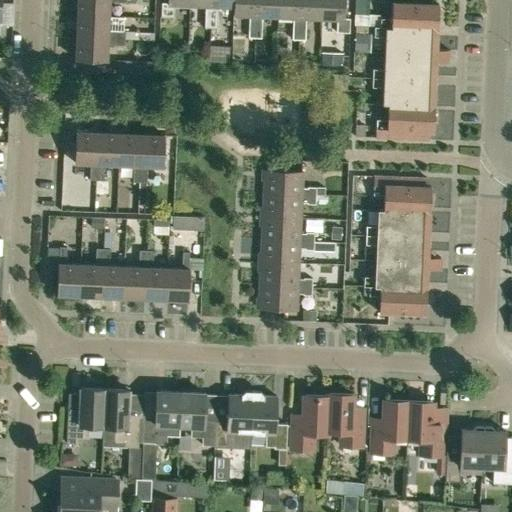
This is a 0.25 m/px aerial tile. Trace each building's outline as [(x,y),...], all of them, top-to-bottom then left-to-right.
[(124,0),(76,0),(76,14),(108,15),(109,1),(125,2),(124,0)] [(188,0),(166,0),(166,2),(160,2),(160,16),(173,17),(173,4),(188,4),(188,0)] [(188,0),(188,4),(204,5),(203,27),(210,27),(211,0),(188,0)] [(211,0),(210,27),(216,27),(217,5),(232,6),(232,14),(232,0),(211,0)] [(232,0),(232,14),(248,15),(248,37),(254,37),(255,0),(232,0)] [(277,0),(255,0),(254,37),(260,38),(261,16),(277,16),(277,0)] [(277,0),(277,16),(292,17),(291,39),(298,39),(299,0),(277,0)] [(299,0),(298,39),(304,40),(305,18),(321,18),(321,0),(299,0)] [(321,0),(321,18),(336,19),(335,32),(348,32),(349,18),(343,18),(343,0),(321,0)] [(386,120),(375,119),(374,137),(428,140),(429,131),(432,131),(436,62),(449,62),(449,50),(436,50),(438,4),(391,2),(390,18),(380,18),(380,15),(355,14),(355,26),(374,27),(373,36),(384,37),(382,69),(372,69),(371,87),(382,87),(381,104),(387,104),(386,120)] [(76,14),(75,36),(123,38),(124,31),(107,30),(108,15),(76,14)] [(370,35),(354,34),(353,52),(370,52),(370,35)] [(123,38),(75,36),(74,58),(106,60),(107,45),(123,45),(123,38)] [(135,74),(136,62),(116,61),(115,74),(135,74)] [(333,73),(332,89),(346,90),(347,74),(333,73)] [(95,180),(97,132),(75,131),(74,162),(89,163),(88,179),(95,180)] [(97,132),(95,180),(103,180),(103,164),(118,164),(119,133),(97,132)] [(119,133),(118,164),(132,165),(131,181),(139,182),(141,134),(119,133)] [(163,134),(141,134),(139,182),(146,182),(146,165),(162,166),(163,134)] [(301,170),(261,169),(260,192),(313,194),(313,187),(300,187),(301,170)] [(376,244),(374,276),(363,276),(363,286),(369,286),(368,295),(379,295),(378,311),(425,313),(427,269),(441,270),(441,258),(427,257),(430,186),(426,186),(426,178),(373,175),(372,185),(373,185),(372,194),(383,194),(383,209),(377,209),(376,226),(365,225),(365,244),(376,244)] [(313,194),(260,192),(259,214),(298,216),(299,202),(313,202),(313,194)] [(298,216),(259,214),(258,237),(311,240),(312,232),(298,232),(298,216)] [(192,230),(202,230),(202,215),(192,215),(173,215),(172,229),(192,230)] [(91,218),(91,227),(103,228),(103,218),(91,218)] [(311,249),(311,241),(311,240),(258,237),(257,260),(297,262),(297,248),(311,249)] [(317,249),(331,250),(331,241),(317,240),(317,249)] [(78,295),(79,264),(65,263),(66,247),(59,247),(58,263),(57,263),(56,294),(78,295)] [(79,264),(78,295),(100,296),(102,248),(95,248),(94,264),(79,264)] [(102,248),(100,296),(122,297),(123,265),(109,265),(109,248),(102,248)] [(138,266),(123,265),(122,297),(144,298),(146,250),(138,250),(138,266)] [(152,250),(146,250),(144,298),(165,299),(167,267),(152,267),(152,250)] [(181,268),(167,267),(165,299),(187,300),(189,268),(200,269),(201,257),(189,257),(189,252),(182,252),(181,268)] [(309,285),(309,284),(321,285),(321,279),(316,279),(316,276),(296,276),(297,262),(257,260),(256,283),(309,285)] [(309,285),(256,283),(255,306),(294,307),(295,292),(309,293),(309,285)] [(80,387),(79,413),(67,413),(66,442),(78,443),(78,437),(87,437),(87,425),(103,425),(104,388),(80,387)] [(104,388),(103,425),(115,426),(114,441),(126,441),(125,446),(138,447),(139,417),(127,416),(128,389),(104,388)] [(150,390),(141,390),(141,416),(151,416),(150,390)] [(178,425),(180,391),(156,390),(155,417),(143,416),(142,441),(154,442),(166,443),(167,424),(178,425)] [(226,421),(215,420),(214,446),(226,447),(227,431),(250,432),(252,390),(244,390),(240,394),(228,394),(226,421)] [(259,390),(252,390),(250,432),(265,433),(265,445),(273,445),(273,448),(285,449),(286,424),(274,423),(276,395),(264,395),(259,390)] [(180,391),(178,425),(191,426),(190,436),(202,437),(201,444),(214,444),(214,446),(215,420),(215,419),(203,419),(204,392),(180,391)] [(352,394),(327,394),(327,396),(326,433),(327,433),(327,430),(339,431),(339,444),(362,445),(363,406),(351,406),(352,394)] [(326,433),(327,396),(304,395),(303,421),(291,420),(289,449),(312,450),(313,433),(326,433)] [(406,438),(408,401),(384,400),(383,426),(371,425),(370,452),(392,453),(393,437),(406,438)] [(447,428),(447,407),(431,407),(432,402),(408,401),(406,438),(419,439),(419,454),(436,455),(435,474),(445,475),(445,471),(445,455),(441,455),(443,428),(447,428)] [(445,455),(445,471),(480,473),(481,467),(482,429),(482,426),(476,426),(472,429),(461,428),(460,455),(445,454),(445,455)] [(493,467),(492,482),(511,483),(511,458),(503,458),(504,430),(493,430),(490,427),(482,426),(482,429),(481,467),(493,467)] [(141,460),(127,459),(127,477),(141,477),(141,460)] [(115,511),(117,480),(61,477),(59,511),(115,511)] [(325,492),(338,494),(339,481),(326,480),(325,492)] [(175,511),(176,498),(151,497),(150,511),(175,511)]
